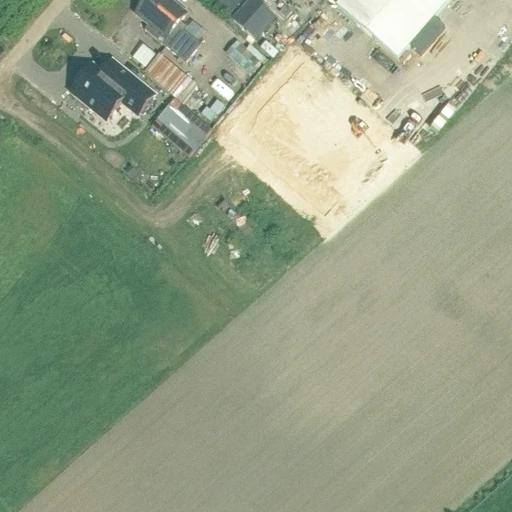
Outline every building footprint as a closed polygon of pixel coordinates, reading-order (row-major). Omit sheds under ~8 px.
[(145,34),(187,68),(203,49),(179,29),(188,18),(166,0),(151,0),(136,19),(149,30),(145,34)] [(248,0),(216,0),(237,18),(251,2),(248,0)] [(276,19),(254,0),(233,24),(254,42),(276,19)] [(347,0),(338,11),(399,64),(411,50),(422,60),(447,31),(436,21),(454,0),(347,0)] [(244,41),(231,56),(255,77),(268,62),(244,41)] [(139,59),(150,69),(162,56),(150,46),(139,59)] [(165,54),(149,74),(183,101),(199,81),(165,54)] [(299,59),(233,135),(324,215),(391,139),(299,59)] [(93,70),(73,95),(108,124),(123,105),(140,118),(155,100),(116,68),(113,66),(103,78),(93,70)] [(173,103),(158,136),(203,156),(218,124),(173,103)] [(117,173),(130,157),(108,139),(95,155),(117,173)]
